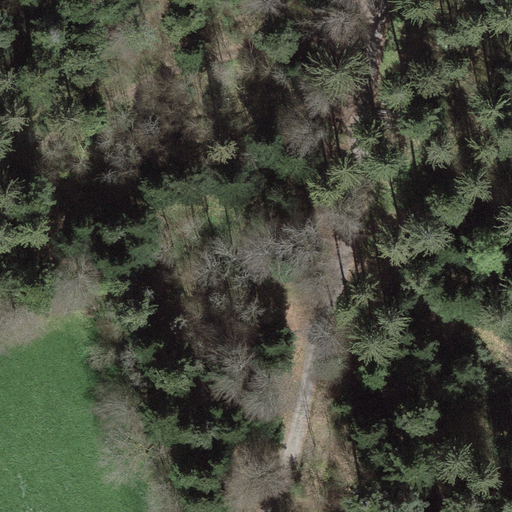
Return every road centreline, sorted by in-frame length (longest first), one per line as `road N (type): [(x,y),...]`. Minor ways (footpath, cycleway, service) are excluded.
road 1 (track): [(375,33),(346,253),(270,511)]
road 2 (track): [(0,163),(183,66),(229,52),(375,33)]
